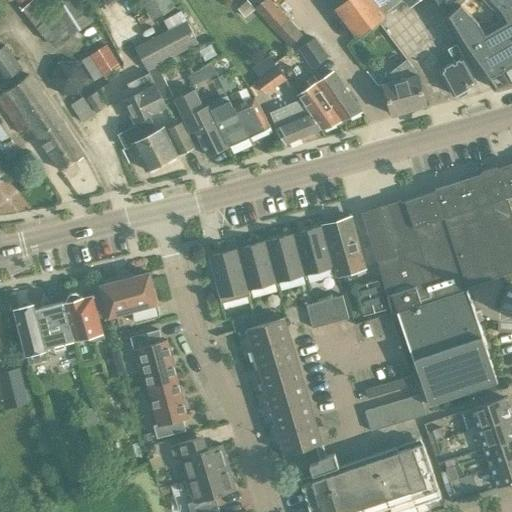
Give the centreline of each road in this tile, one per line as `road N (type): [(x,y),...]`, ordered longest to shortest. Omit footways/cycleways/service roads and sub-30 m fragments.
road 1 (tertiary): [(511,117),(163,210)]
road 2 (residential): [(268,511),(234,400),(203,356),(163,210)]
road 3 (tertiary): [(163,210),(14,249)]
